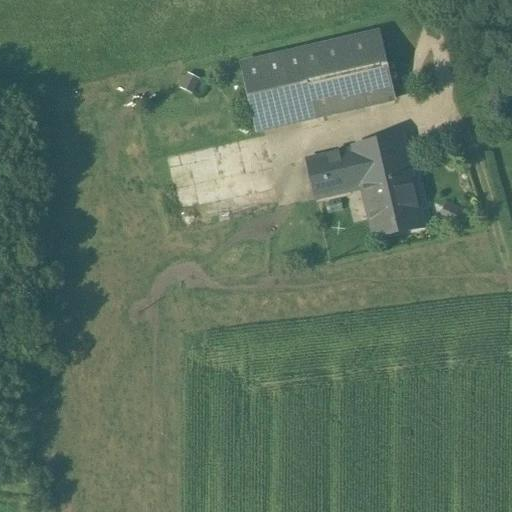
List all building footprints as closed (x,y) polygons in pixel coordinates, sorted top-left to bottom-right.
[(243,65),(258,132),(394,101),(378,34),(243,65)] [(199,80),(188,75),(181,89),(192,94),(199,80)] [(402,137),(354,149),(354,150),(363,189),(375,239),(424,228),(402,137)] [(363,189),(354,150),(306,161),(315,201),(363,189)] [(448,205),(441,219),(464,229),(470,214),(448,205)]
